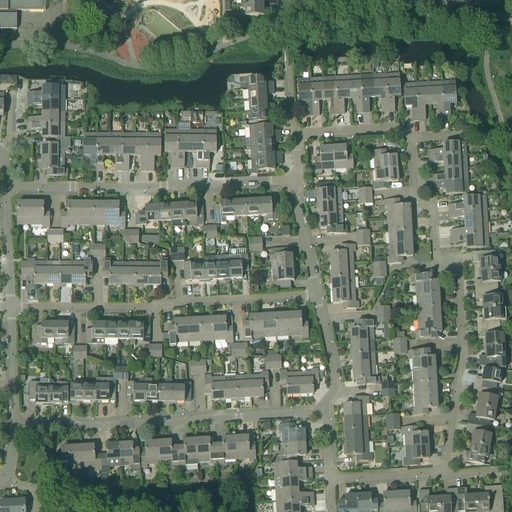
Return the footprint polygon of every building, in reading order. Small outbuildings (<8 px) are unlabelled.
[(0,0),(0,29),(17,30),(17,11),(45,11),(45,0),(0,0)] [(263,5),(244,5),(245,17),(263,16),(263,5)] [(399,75),(386,76),(388,112),(394,112),(393,97),(400,97),(399,75)] [(373,76),(360,77),(363,114),(369,114),(368,99),(374,98),(373,76)] [(386,76),(373,76),(374,98),(380,98),(381,113),(388,112),(386,76)] [(360,77),(348,78),(349,100),(355,99),(356,114),(363,114),(360,77)] [(247,81),(248,90),(273,89),(273,83),(265,83),(265,78),(244,79),(244,81),(247,81)] [(335,78),(323,79),(324,101),(330,101),(331,116),(337,115),(335,78)] [(348,78),(335,78),(337,115),(344,115),(343,100),(349,100),(348,78)] [(323,79),(310,80),(312,117),(319,116),(318,101),(324,101),(323,79)] [(312,117),(310,80),(297,81),(298,103),(305,102),(306,117),(312,117)] [(455,82),(442,83),(444,120),(450,120),(449,105),(456,104),(455,82)] [(442,83),(429,84),(430,106),(436,105),(437,120),(444,120),(442,83)] [(429,84),(416,85),(419,122),(425,121),(424,106),(430,106),(429,84)] [(419,122),(416,85),(403,85),(405,107),(411,107),(412,122),(419,122)] [(27,93),(27,100),(64,100),(64,87),(42,87),(42,93),(27,93)] [(245,100),(245,102),(266,100),(266,95),(274,95),(273,89),(248,90),(249,100),(245,100)] [(42,107),(42,113),(64,113),(64,100),(27,100),(27,106),(42,107)] [(249,103),(249,112),(275,111),(274,105),(266,105),(266,100),(245,102),(245,103),(249,103)] [(275,111),(249,112),(250,122),(246,122),(246,124),(267,123),(267,117),(275,117),(275,111)] [(27,118),(27,125),(64,125),(64,113),(42,113),(42,119),(27,118)] [(42,138),(54,138),(64,139),(64,125),(27,125),(27,132),(42,132),(42,138)] [(249,127),(250,139),(280,137),(280,131),(272,132),(272,126),(257,127),(257,126),(249,127)] [(171,168),(177,168),(178,131),(164,131),(164,153),(171,153),(171,168)] [(184,153),(190,153),(190,131),(178,131),(177,168),(184,168),(184,153)] [(196,169),(202,169),(203,132),(190,131),(190,153),(196,154),(196,169)] [(203,132),(202,169),(209,169),(209,154),(216,154),(216,132),(203,132)] [(90,172),(97,172),(97,135),(84,135),(84,157),(90,157),(90,172)] [(103,157),(109,157),(110,135),(97,135),(97,172),(103,172),(103,157)] [(115,172),(122,172),(122,135),(110,135),(109,157),(115,157),(115,172)] [(128,157),(135,157),(135,135),(122,135),(122,172),(128,172),(128,157)] [(140,172),(147,172),(147,135),(135,135),(135,157),(141,157),(140,172)] [(147,135),(147,172),(154,172),(154,157),(160,157),(160,135),(147,135)] [(273,149),(273,144),(281,143),(280,137),(250,139),(251,149),(246,149),(246,150),(273,149)] [(42,145),(42,158),(64,158),(64,151),(69,148),(69,139),(67,139),(64,139),(54,138),(54,145),(42,145)] [(428,151),(429,158),(466,156),(465,143),(443,144),(443,151),(428,151)] [(345,147),(332,148),(334,170),(346,169),(347,172),(353,172),(353,159),(346,159),(345,147)] [(334,170),(332,148),(319,148),(320,161),(314,161),(315,174),(321,174),(321,170),(334,170)] [(281,153),(273,154),(273,149),(246,150),(247,152),(251,151),(251,161),(282,159),(281,153)] [(374,158),(375,171),(397,169),(396,156),(383,157),(383,151),(370,152),(371,159),(374,158)] [(444,164),(444,170),(466,168),(466,156),(429,158),(429,165),(444,164)] [(64,158),(42,158),(41,171),(47,171),(47,177),(67,177),(67,171),(64,171),(64,158)] [(282,159),(251,161),(252,171),(248,171),(248,174),(260,174),(260,172),(274,171),(274,166),(282,165),(282,159)] [(430,177),(430,183),(467,181),(466,168),(444,170),(445,176),(430,177)] [(397,169),(375,171),(376,183),(373,184),(373,191),(386,190),(385,183),(398,182),(397,169)] [(467,181),(430,183),(430,190),(445,189),(446,195),(468,194),(467,181)] [(317,199),(317,204),(341,203),(340,189),(318,191),(319,199),(317,199)] [(358,189),(359,197),(372,196),(371,189),(358,189)] [(372,196),(359,197),(359,205),(372,204),(372,196)] [(448,206),(449,212),(486,210),(485,197),(463,198),(463,205),(448,206)] [(253,200),(245,201),(246,217),(259,216),(258,198),(253,199),(253,200)] [(262,198),(258,198),(259,216),(267,216),(267,221),(279,221),(278,203),(271,203),(271,199),(263,200),(262,198)] [(228,200),(228,202),(220,202),(220,206),(214,206),(215,224),(226,224),(226,222),(234,221),(234,220),(234,218),(233,200),(228,200)] [(237,200),(233,200),(234,218),(234,220),(239,220),(238,218),(246,217),(245,201),(237,201),(237,200)] [(387,207),(388,220),(410,219),(409,206),(397,207),(396,200),(384,201),(384,208),(387,207)] [(80,226),(93,226),(93,201),(88,201),(88,204),(80,203),(80,226)] [(93,226),(105,226),(106,204),(98,204),(98,201),(93,201),(93,226)] [(17,225),(30,225),(30,203),(17,203),(17,225)] [(30,203),(30,225),(43,225),(43,228),(49,228),(50,216),(43,216),(43,203),(30,203)] [(68,225),(80,226),(80,203),(67,203),(67,216),(61,216),(61,229),(68,229),(68,225)] [(170,205),(171,222),(171,228),(184,227),(184,221),(183,203),(178,203),(178,205),(170,205)] [(187,203),(183,203),(184,221),(190,220),(190,225),(203,225),(202,204),(196,204),(187,204),(187,203)] [(319,209),(320,216),(342,215),(341,203),(317,204),(317,209),(319,209)] [(106,204),(105,226),(118,226),(118,229),(125,229),(125,216),(119,216),(119,204),(106,204)] [(158,222),(171,222),(170,205),(157,206),(158,222)] [(146,223),(158,222),(157,206),(144,207),(145,213),(138,214),(139,226),(146,226),(146,223)] [(464,218),(464,224),(486,223),(486,210),(449,212),(449,219),(464,218)] [(342,215),(320,216),(321,229),(333,229),(333,235),(346,234),(346,228),(342,228),(342,215)] [(388,220),(389,233),(413,231),(413,226),(410,226),(410,219),(388,220)] [(450,231),(450,237),(487,235),(486,223),(464,224),(465,230),(450,231)] [(122,244),(130,244),(130,231),(125,231),(123,231),(123,233),(123,239),(122,244)] [(130,231),(130,244),(138,244),(138,231),(130,231)] [(356,232),(357,239),(369,239),(369,231),(356,232)] [(389,233),(389,245),(411,244),(411,236),(413,236),(413,231),(389,233)] [(487,235),(450,237),(451,244),(466,243),(466,250),(488,248),(487,235)] [(369,239),(357,239),(357,247),(370,247),(369,239)] [(411,244),(389,245),(390,258),(387,258),(387,265),(397,264),(397,258),(412,257),(411,244)] [(330,253),(331,266),(353,265),(352,252),(355,252),(355,245),(342,246),(343,252),(330,253)] [(89,258),(97,258),(97,246),(89,246),(89,258)] [(97,246),(97,258),(105,258),(105,246),(97,246)] [(270,250),(271,270),(293,268),(295,268),(294,263),(292,264),(292,255),(291,249),(270,250)] [(480,263),(481,272),(499,271),(499,259),(496,259),(495,252),(473,253),(474,263),(480,263)] [(228,258),(228,261),(228,264),(229,280),(242,279),(242,272),(248,272),(247,256),(228,258)] [(33,285),(47,285),(47,263),(34,263),(34,260),(27,260),(27,263),(28,263),(27,272),(34,273),(33,285)] [(85,263),(72,263),(72,285),(85,285),(85,279),(91,279),(91,274),(92,274),(92,260),(85,260),(85,263)] [(109,286),(122,286),(122,264),(110,264),(110,260),(103,260),(103,273),(103,280),(109,280),(109,286)] [(160,264),(147,264),(147,286),(160,286),(160,280),(167,280),(167,260),(160,260),(160,264)] [(223,264),(216,264),(217,280),(229,280),(228,264),(228,261),(223,261),(223,264)] [(54,287),(59,288),(59,263),(47,263),(47,285),(54,285),(54,287)] [(59,263),(59,288),(64,288),(64,285),(72,285),(72,263),(59,263)] [(200,283),(204,283),(203,265),(190,266),(190,263),(183,263),(184,276),(185,282),(191,281),(191,282),(199,282),(200,283)] [(373,263),(373,271),(386,271),(385,263),(373,263)] [(130,288),(135,288),(135,264),(122,264),(122,286),(130,286),(130,288)] [(135,264),(135,288),(140,288),(140,286),(147,286),(147,264),(135,264)] [(216,264),(203,265),(204,283),(209,283),(209,281),(217,280),(216,264)] [(329,274),(329,279),(353,277),(353,265),(331,266),(331,274),(329,274)] [(293,268),(271,270),(272,289),(290,288),(290,282),(294,281),(293,268)] [(386,271),(373,271),(373,279),(386,278),(386,271)] [(475,282),(475,291),(497,290),(497,283),(500,283),(499,271),(481,272),(482,281),(475,282)] [(416,283),(416,296),(438,295),(438,282),(431,282),(431,275),(411,276),(411,284),(416,283)] [(332,284),(332,291),(354,290),(353,277),(329,279),(329,284),(332,284)] [(354,290),(332,291),(333,304),(345,304),(346,310),(358,309),(358,302),(355,303),(354,290)] [(483,301),(483,310),(501,309),(501,297),(498,297),(497,290),(475,291),(476,301),(483,301)] [(416,296),(417,309),(441,307),(441,302),(439,302),(438,295),(416,296)] [(376,308),(377,316),(389,315),(389,307),(376,308)] [(417,309),(418,321),(440,320),(439,312),(442,312),(441,307),(417,309)] [(477,320),(477,329),(500,328),(499,321),(505,320),(505,308),(501,309),(483,310),(484,319),(477,320)] [(270,316),(262,316),(263,338),(276,337),(275,313),(270,313),(270,316)] [(280,313),(275,313),(276,337),(289,336),(287,314),(280,315),(280,313)] [(301,314),(287,314),(289,336),(301,336),(301,339),(308,339),(308,326),(301,326),(301,314)] [(389,315),(377,316),(377,324),(390,323),(389,315)] [(244,342),(251,342),(251,339),(263,338),(262,316),(249,317),(250,323),(243,323),(244,330),(244,342)] [(195,320),(187,320),(188,342),(201,342),(199,317),(194,318),(195,320)] [(204,317),(199,317),(201,342),(213,341),(212,319),(205,319),(204,317)] [(225,318),(212,319),(213,341),(226,340),(226,343),(233,343),(232,330),(226,331),(225,318)] [(188,342),(187,320),(173,321),(174,334),(168,334),(169,347),(176,346),(176,343),(188,342)] [(440,320),(418,321),(419,334),(415,334),(416,341),(436,340),(436,333),(441,333),(440,320)] [(350,329),(351,342),(373,341),(372,328),(376,328),(375,321),(362,322),(356,323),(356,329),(350,329)] [(130,324),(130,340),(131,340),(131,345),(136,345),(136,340),(142,340),(142,343),(149,343),(149,325),(143,325),(143,324),(135,324),(135,322),(130,322),(130,324)] [(46,340),(54,340),(54,323),(41,323),(41,327),(35,327),(35,345),(46,345),(46,340)] [(54,323),(54,340),(62,340),(62,345),(74,345),(74,327),(68,327),(68,323),(54,323)] [(91,330),(85,330),(85,343),(85,345),(104,345),(105,340),(105,324),(92,324),(91,330)] [(117,345),(117,340),(117,324),(105,324),(105,340),(104,345),(117,345)] [(117,340),(130,340),(130,324),(117,324),(117,340)] [(485,338),(485,348),(504,346),(503,335),(500,335),(500,328),(477,329),(478,339),(485,338)] [(394,340),(393,340),(394,348),(406,347),(406,339),(404,339),(394,340)] [(349,350),(350,355),(374,354),(373,341),(351,342),(352,350),(349,350)] [(247,344),(239,345),(240,357),(247,357),(247,344)] [(240,357),(239,345),(231,345),(232,358),(240,357)] [(504,346),(485,348),(486,357),(479,357),(479,367),(496,369),(505,369),(504,346)] [(406,347),(394,348),(394,356),(407,355),(406,347)] [(412,359),(413,372),(435,370),(434,357),(429,358),(429,351),(408,352),(409,359),(412,359)] [(352,360),(353,367),(375,366),(374,354),(350,355),(350,360),(352,360)] [(273,370),(272,357),(265,358),(265,370),(273,370)] [(280,357),(272,357),(273,370),(281,369),(280,357)] [(205,361),(197,362),(198,374),(206,374),(205,361)] [(198,374),(197,362),(190,362),(190,375),(198,374)] [(375,366),(353,367),(353,381),(359,380),(359,387),(379,385),(379,379),(375,379),(375,366)] [(311,373),(299,374),(300,396),(313,395),(312,382),(319,382),(318,369),(311,370),(311,373)] [(475,378),(473,387),(496,391),(497,384),(500,384),(502,372),(483,369),(482,379),(475,378)] [(413,372),(414,384),(438,383),(438,378),(435,378),(435,370),(413,372)] [(300,396),(299,374),(286,374),(286,371),(279,372),(280,384),(286,384),(287,396),(300,396)] [(268,385),(268,372),(261,373),(261,376),(248,377),(250,399),(263,398),(262,389),(269,389),(268,385)] [(211,401),(225,400),(223,378),(211,379),(211,376),(204,376),(205,393),(211,393),(211,401)] [(223,378),(225,400),(232,400),(232,402),(237,402),(236,377),(223,378)] [(248,377),(236,377),(237,402),(242,401),(242,399),(250,399),(248,377)] [(35,404),(48,405),(49,380),(40,380),(40,383),(29,383),(29,401),(35,401),(35,404)] [(49,380),(48,405),(61,405),(61,404),(68,404),(68,383),(57,383),(57,385),(55,385),(51,380),(49,380)] [(133,402),(146,402),(146,380),(141,380),(139,383),(139,386),(133,386),(133,383),(127,383),(126,396),(133,396),(133,402)] [(146,402),(158,403),(159,386),(152,386),(153,380),(146,380),(146,402)] [(158,403),(171,403),(171,386),(171,380),(164,380),(164,386),(159,386),(158,403)] [(381,383),(381,391),(394,390),(394,382),(381,383)] [(96,385),(96,402),(109,402),(109,395),(115,395),(115,383),(108,383),(108,386),(96,385)] [(414,384),(414,397),(436,396),(436,388),(438,388),(438,383),(414,384)] [(171,386),(171,403),(184,403),(184,402),(190,402),(191,384),(184,384),(184,387),(171,386)] [(70,401),(83,402),(83,385),(70,385),(70,401)] [(83,402),(96,402),(96,385),(83,385),(83,402)] [(479,398),(477,407),(495,410),(497,398),(495,398),(496,391),(473,387),(472,397),(479,398)] [(394,390),(381,391),(382,399),(394,398),(394,390)] [(436,396),(414,397),(415,409),(412,410),(412,416),(425,416),(425,409),(437,409),(436,396)] [(343,405),(344,418),(366,417),(365,404),(368,404),(368,397),(355,398),(356,404),(343,405)] [(469,415),(467,425),(489,428),(491,421),(493,422),(495,410),(477,407),(476,416),(469,415)] [(386,416),(386,424),(399,423),(398,415),(386,416)] [(342,426),(342,431),(367,429),(366,417),(344,418),(344,426),(342,426)] [(399,423),(386,424),(387,432),(399,431),(399,423)] [(282,432),(283,445),(305,443),(304,430),(291,431),(291,425),(278,425),(279,432),(282,432)] [(472,435),(471,444),(489,447),(491,436),(488,435),(489,428),(467,425),(466,434),(472,435)] [(405,435),(406,448),(428,446),(427,433),(414,434),(414,428),(401,428),(402,435),(405,435)] [(345,436),(345,443),(367,442),(367,429),(342,431),(343,436),(345,436)] [(248,437),(235,438),(236,460),(249,459),(249,462),(256,462),(255,449),(248,449),(248,437)] [(216,445),(216,451),(217,464),(224,464),(223,460),(236,460),(235,438),(221,438),(222,445),(216,445)] [(209,439),(196,440),(197,462),(210,461),(210,464),(217,464),(216,451),(216,445),(210,446),(209,439)] [(177,447),(178,454),(178,466),(198,465),(197,462),(196,440),(183,441),(183,447),(177,447)] [(171,441),(158,442),(159,464),(166,464),(166,465),(168,468),(171,469),(178,469),(178,466),(178,454),(177,447),(171,448),(171,441)] [(145,456),(139,456),(140,469),(146,468),(146,465),(159,464),(158,442),(144,443),(145,456)] [(367,442),(345,443),(346,456),(359,456),(359,462),(372,461),(371,454),(368,455),(367,442)] [(274,458),(275,464),(296,463),(296,457),(305,456),(305,443),(283,445),(283,452),(282,452),(279,454),(277,458),(274,458)] [(132,444),(119,445),(120,466),(131,466),(132,473),(134,472),(134,473),(140,473),(140,469),(139,456),(139,450),(132,450),(132,444)] [(489,447),(471,444),(469,454),(463,452),(461,462),(483,466),(484,459),(487,459),(489,447)] [(107,458),(100,458),(101,471),(101,474),(108,474),(109,472),(109,467),(120,466),(119,445),(106,445),(107,458)] [(93,446),(80,447),(82,469),(94,468),(94,471),(101,471),(100,458),(94,459),(93,446)] [(428,446),(406,448),(406,460),(403,460),(404,467),(416,466),(416,460),(428,459),(428,446)] [(82,469),(80,447),(67,448),(68,453),(61,453),(62,456),(54,456),(55,475),(69,474),(69,469),(82,469)] [(274,464),(275,477),(312,475),(311,469),(296,469),(296,463),(275,464),(274,464)] [(275,477),(276,490),(298,489),(297,482),(312,482),(312,475),(275,477)] [(485,495),(475,496),(476,511),(502,511),(501,487),(484,488),(485,495)] [(276,490),(276,502),(313,500),(313,494),(298,495),(298,489),(276,490)] [(466,489),(456,490),(457,511),(476,511),(475,496),(466,496),(466,489)] [(438,498),(438,511),(457,511),(456,490),(447,491),(447,498),(438,498)] [(438,511),(438,498),(428,499),(428,492),(418,492),(419,511),(438,511)] [(409,493),(396,494),(396,511),(416,511),(416,505),(410,505),(409,493)] [(383,507),(377,507),(377,511),(396,511),(396,494),(383,494),(383,507)] [(357,496),(358,511),(377,511),(377,507),(377,500),(371,501),(370,495),(357,496)] [(358,511),(357,496),(344,497),(344,503),(337,503),(337,511),(358,511)] [(276,502),(276,511),(298,511),(299,508),(314,507),(313,500),(276,502)] [(12,511),(11,501),(0,502),(0,511),(12,511)] [(25,511),(24,501),(11,501),(12,511),(25,511)]
